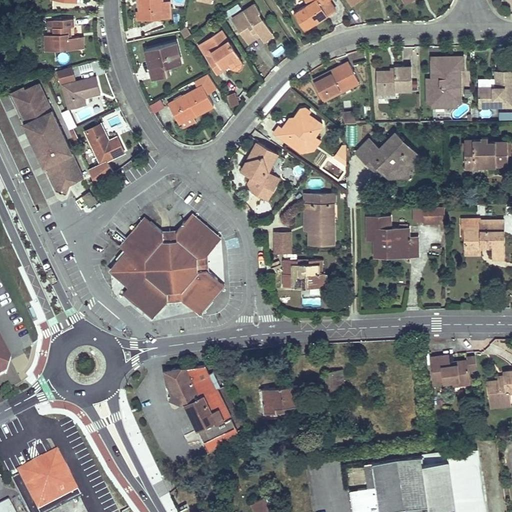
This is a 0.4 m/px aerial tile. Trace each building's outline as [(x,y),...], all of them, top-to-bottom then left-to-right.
[(140,0),(140,1),(142,1),(143,11),(140,11),(141,20),(164,17),(163,1),(162,0),(140,0)] [(313,0),(309,3),(295,12),(306,29),(336,10),(329,0),(313,0)] [(171,1),(163,1),(164,17),(172,17),(171,1)] [(256,3),(233,18),(243,33),(251,28),(253,32),(257,29),(261,35),(263,38),(272,32),(260,13),(261,12),(256,3)] [(53,19),(46,20),(47,26),(53,26),(54,33),(45,34),(46,49),(57,49),(56,46),(62,45),(63,48),(80,48),(79,36),(68,37),(67,33),(71,33),(70,26),(73,26),(73,18),(53,19)] [(251,28),(243,33),(249,42),(261,35),(257,29),(253,32),(251,28)] [(200,46),(217,73),(224,69),(222,66),(227,62),(229,65),(231,68),(233,67),(235,69),(239,70),(242,68),(243,64),(223,31),(200,46)] [(274,34),(272,32),(263,38),(264,41),(274,34)] [(177,41),(146,49),(149,59),(153,58),(158,77),(169,74),(167,66),(182,62),(177,41)] [(464,67),(464,56),(445,56),(445,57),(445,60),(432,60),(432,77),(432,86),(434,86),(434,90),(428,91),(428,102),(434,102),(434,107),(457,106),(457,102),(461,102),(461,68),(464,67)] [(153,58),(149,59),(154,77),(158,77),(153,58)] [(349,60),(313,79),(314,82),(350,63),(349,60)] [(350,63),(314,82),(323,97),(359,79),(350,63)] [(72,66),(57,70),(61,83),(76,79),(72,66)] [(395,70),(377,70),(377,90),(396,90),(413,90),(412,66),(395,66),(395,70)] [(495,76),(495,87),(495,90),(478,90),(478,106),(511,105),(511,70),(505,71),(505,76),(495,76)] [(200,78),(203,84),(169,103),(178,120),(192,113),(191,112),(195,110),(197,114),(214,104),(207,92),(217,87),(208,73),(200,78)] [(97,75),(63,84),(69,108),(86,104),(84,95),(86,94),(87,96),(101,92),(97,75)] [(359,79),(323,97),(324,101),(360,82),(359,79)] [(84,177),(39,83),(25,89),(24,87),(11,93),(12,97),(24,123),(33,142),(42,163),(44,166),(45,166),(53,183),(56,190),(66,193),(70,184),(84,177)] [(230,107),(240,103),(235,92),(225,96),(230,107)] [(163,109),(159,101),(150,106),(155,113),(163,109)] [(279,125),(274,132),(294,146),(297,142),(304,147),(308,146),(322,126),(322,122),(309,113),(310,111),(305,107),(302,108),(294,117),(290,117),(291,123),(289,125),(286,123),(282,128),(279,125)] [(69,108),(63,110),(70,126),(76,124),(69,108)] [(192,113),(178,120),(180,123),(197,114),(195,110),(191,112),(192,113)] [(344,110),(343,122),(354,123),(355,111),(344,110)] [(114,173),(108,159),(125,151),(118,135),(109,139),(107,137),(109,136),(102,122),(86,130),(102,162),(88,169),(96,187),(114,173)] [(81,143),(74,128),(70,130),(77,145),(81,143)] [(370,138),(357,151),(372,165),(377,160),(384,167),(384,170),(390,176),(403,177),(403,169),(407,165),(410,168),(422,156),(411,145),(409,147),(403,141),(405,139),(397,131),(381,148),(370,138)] [(482,139),(465,138),(466,166),(488,166),(488,164),(509,163),(509,161),(508,142),(508,140),(488,141),(488,137),(481,136),(482,139)] [(278,154),(257,143),(242,170),(251,175),(247,182),(250,184),(253,190),(268,198),(280,178),(269,171),(278,154)] [(336,156),(347,164),(347,145),(344,145),(336,156)] [(139,158),(131,163),(132,164),(133,166),(141,161),(139,158)] [(384,167),(377,160),(372,165),(381,174),(384,170),(384,167)] [(89,192),(82,197),(88,205),(96,200),(97,202),(98,201),(94,195),(92,196),(89,192)] [(337,193),(307,193),(307,202),(308,202),(308,227),(310,227),(309,243),(335,243),(334,221),(330,221),(330,203),(334,203),(338,203),(337,193)] [(445,205),(425,205),(426,220),(446,220),(445,205)] [(220,239),(191,214),(187,218),(216,244),(220,239)] [(391,216),(368,216),(368,238),(375,238),(375,255),(388,255),(388,248),(409,248),(409,255),(418,255),(418,237),(409,237),(409,227),(391,227),(391,216)] [(187,218),(177,229),(163,231),(151,220),(150,221),(145,217),(133,232),(135,233),(129,239),(128,238),(122,245),(126,249),(122,254),(114,264),(113,273),(116,276),(128,286),(125,291),(128,294),(153,316),(157,311),(158,312),(169,299),(182,298),(194,308),(219,279),(207,269),(207,254),(216,244),(187,218)] [(505,257),(505,219),(482,219),(482,217),(467,217),(467,227),(464,227),(465,247),(482,247),(482,243),(492,243),(493,257),(505,257)] [(291,245),(291,232),(276,232),(276,245),(291,245)] [(300,259),(286,259),(287,273),(291,273),(295,273),(295,282),(303,283),(303,281),(307,281),(307,286),(324,286),(324,272),(320,272),(321,259),(311,259),(311,263),(300,263),(300,259)] [(295,273),(291,273),(290,286),(307,286),(307,281),(303,281),(303,283),(295,282),(295,273)] [(224,283),(219,279),(194,308),(198,312),(224,283)] [(10,362),(0,343),(0,353),(5,364),(4,370),(0,372),(0,377),(7,374),(10,362)] [(460,384),(470,383),(469,369),(468,362),(451,364),(450,361),(449,352),(431,354),(435,383),(451,382),(459,380),(460,384)] [(475,353),(467,354),(468,359),(468,362),(469,369),(477,368),(475,353)] [(183,405),(185,404),(216,389),(215,388),(207,373),(203,365),(164,371),(166,383),(176,402),(183,405)] [(342,369),(324,372),(328,391),(340,390),(339,384),(344,383),(342,369)] [(499,379),(488,380),(489,385),(511,382),(511,369),(504,371),(504,374),(504,378),(499,379)] [(207,373),(215,388),(220,385),(212,370),(207,373)] [(511,382),(489,385),(491,402),(511,399),(510,391),(511,391),(511,382)] [(297,385),(262,388),(264,413),(284,411),(283,407),(299,405),(297,385)] [(216,389),(185,404),(194,422),(197,420),(201,428),(198,429),(209,451),(237,431),(216,389)] [(423,455),(365,463),(368,487),(350,489),(353,511),(380,511),(430,505),(431,511),(456,509),(456,511),(487,511),(478,448),(449,452),(448,450),(423,453),(423,455)] [(41,458),(37,460),(17,471),(31,498),(34,496),(22,472),(35,465),(34,463),(42,459),(43,461),(55,455),(67,479),(71,477),(57,450),(41,458)] [(38,510),(77,490),(71,477),(67,479),(55,455),(43,461),(42,459),(34,463),(35,465),(22,472),(34,496),(31,498),(38,510)] [(271,511),(264,496),(251,502),(255,511),(280,511),(278,511),(271,511)] [(0,511),(15,511),(10,500),(0,505),(0,511)]
